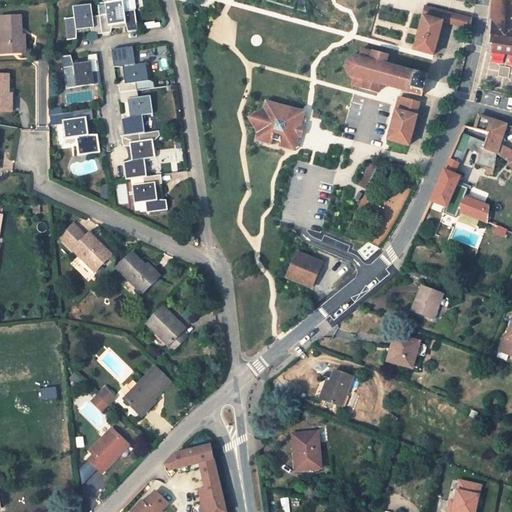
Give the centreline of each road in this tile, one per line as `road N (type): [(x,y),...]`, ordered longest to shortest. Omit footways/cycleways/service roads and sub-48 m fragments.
road 1 (residential): [(236,391),(392,254),(461,106)]
road 2 (residential): [(175,32),(208,232),(222,265)]
road 3 (residential): [(35,147),(44,184),(222,265)]
road 4 (residential): [(175,32),(103,42),(114,131)]
road 5 (residential): [(106,511),(208,415)]
road 6 (residential): [(222,265),(236,391)]
